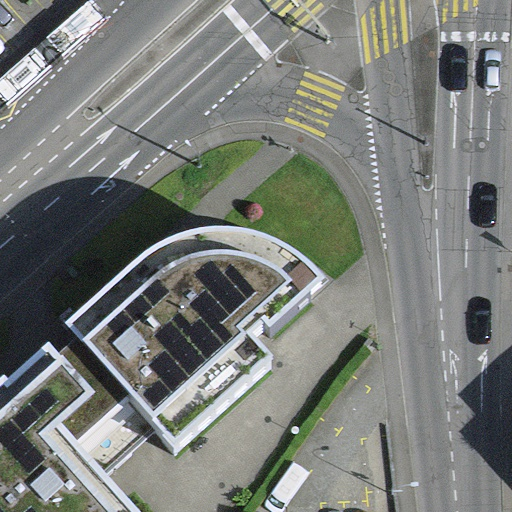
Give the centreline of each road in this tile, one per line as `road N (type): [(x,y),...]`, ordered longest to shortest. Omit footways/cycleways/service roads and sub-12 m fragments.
road 1 (secondary): [(462,511),(437,195)]
road 2 (secondary): [(168,103),(289,94),(348,122),(437,195)]
road 3 (primary): [(0,242),(168,103)]
road 4 (primary): [(158,0),(0,149)]
road 5 (secondary): [(437,195),(424,0)]
road 6 (primary): [(168,103),(283,0)]
